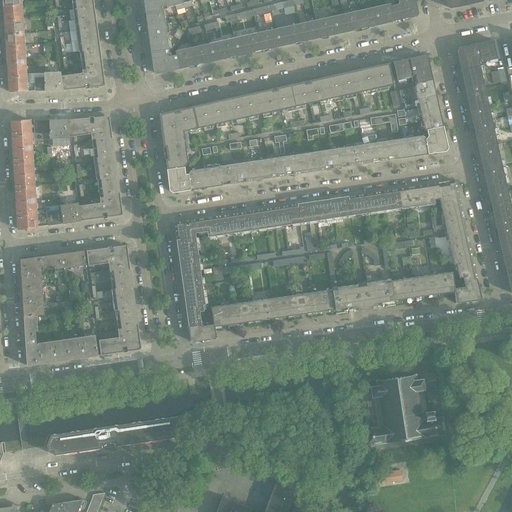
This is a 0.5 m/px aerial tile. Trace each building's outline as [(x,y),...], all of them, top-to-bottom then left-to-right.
[(97,22),(93,0),(81,0),(72,1),(75,25),(97,22)] [(143,0),(145,11),(159,9),(161,10),(167,8),(164,0),(143,0)] [(175,6),(173,0),(164,0),(167,8),(175,6)] [(184,9),(181,0),(173,0),(175,6),(176,11),(184,9)] [(192,6),(191,1),(190,0),(181,0),(184,9),(192,6)] [(294,0),(292,0),(282,3),(284,8),(296,6),(294,0)] [(418,13),(415,0),(398,0),(399,1),(398,4),(416,17),(418,13)] [(470,5),(468,0),(446,0),(447,2),(448,7),(450,9),(457,7),(457,8),(470,5)] [(22,4),(4,6),(6,34),(24,33),(22,4)] [(243,8),(242,4),(230,7),(230,8),(226,9),(226,8),(214,11),(215,15),(227,12),(231,11),(243,8)] [(357,30),(416,17),(398,4),(391,6),(390,4),(353,12),(357,30)] [(274,5),(263,7),(264,13),(276,10),(274,5)] [(169,50),(163,10),(161,10),(159,9),(145,11),(151,53),(165,51),(169,50)] [(255,9),(225,17),(226,23),(256,15),(255,9)] [(357,30),(353,12),(316,21),(320,38),(357,30)] [(320,38),(316,21),(306,23),(310,40),(320,38)] [(100,46),(97,22),(75,25),(78,48),(100,46)] [(220,28),(218,22),(204,26),(206,31),(220,28)] [(310,40),(306,23),(295,25),(299,43),(310,40)] [(299,43),(295,25),(257,34),(261,51),(299,43)] [(201,33),(200,27),(188,30),(189,36),(201,33)] [(178,30),(174,37),(179,40),(183,33),(178,30)] [(24,33),(6,34),(8,63),(25,62),(24,33)] [(261,51),(257,34),(226,41),(230,58),(261,51)] [(503,59),(498,39),(493,40),(498,60),(503,59)] [(497,59),(493,40),(460,48),(457,51),(460,64),(479,60),(481,60),(483,62),(497,59)] [(230,58),(226,41),(194,48),(198,65),(230,58)] [(103,71),(100,46),(78,48),(79,53),(80,52),(83,73),(103,71)] [(198,65),(194,48),(176,52),(177,56),(169,57),(166,55),(165,51),(151,53),(154,72),(157,74),(198,65)] [(434,82),(428,58),(425,55),(393,62),(398,81),(412,78),(413,76),(416,75),(418,83),(415,87),(434,82)] [(487,96),(480,67),(479,60),(460,64),(468,100),(487,96)] [(25,62),(8,63),(10,92),(27,91),(25,62)] [(394,85),(389,64),(380,66),(379,66),(378,67),(378,68),(378,69),(371,70),(371,67),(356,71),(360,93),(394,85)] [(506,82),(504,70),(491,72),(493,84),(506,82)] [(105,86),(104,77),(103,71),(83,73),(62,76),(64,90),(80,89),(80,88),(89,87),(89,88),(104,87),(104,86),(105,85),(105,86)] [(360,93),(356,71),(323,78),(328,100),(360,93)] [(60,73),(51,73),(45,73),(45,74),(45,78),(46,91),(63,91),(64,90),(62,76),(61,76),(60,73)] [(45,74),(29,74),(29,83),(35,83),(35,78),(45,78),(45,74)] [(35,83),(35,91),(46,91),(45,78),(35,78),(35,83)] [(328,100),(323,78),(315,80),(314,80),(314,81),(313,81),(313,82),(313,83),(306,85),(306,82),(291,85),(295,107),(328,100)] [(435,89),(434,82),(415,87),(417,93),(435,89)] [(295,107),(291,85),(276,88),(277,91),(270,93),(270,92),(269,91),(268,91),(267,91),(259,93),(264,114),(295,107)] [(437,95),(435,89),(417,93),(418,99),(437,95)] [(400,107),(396,91),(390,93),(394,108),(400,107)] [(259,92),(224,100),(229,122),(264,114),(259,93),(259,92)] [(440,110),(437,95),(418,99),(422,115),(440,110)] [(492,120),(489,104),(487,96),(468,100),(474,124),(492,120)] [(229,122),(224,100),(192,107),(192,108),(197,129),(229,122)] [(197,129),(192,108),(184,109),(183,110),(183,111),(182,112),(183,112),(176,113),(175,111),(160,114),(164,147),(166,147),(168,159),(166,160),(168,177),(186,175),(185,167),(188,163),(184,132),(197,129)] [(448,148),(444,127),(440,110),(422,115),(425,129),(427,130),(428,136),(427,138),(437,153),(446,152),(448,148)] [(372,126),(390,123),(392,133),(398,132),(395,115),(370,119),(372,126)] [(112,131),(111,124),(110,120),(110,117),(109,118),(108,117),(109,116),(93,118),(85,119),(68,120),(70,137),(91,134),(112,131)] [(70,137),(68,120),(50,121),(50,139),(69,138),(69,137),(70,137)] [(495,132),(492,120),(474,124),(476,136),(495,132)] [(12,122),(12,136),(13,149),(32,148),(30,121),(12,122)] [(50,139),(50,121),(42,121),(42,137),(47,137),(47,139),(50,139)] [(343,131),(342,124),(329,127),(330,134),(343,131)] [(320,147),(317,129),(306,131),(308,141),(313,140),(315,148),(320,147)] [(115,155),(113,143),(112,131),(91,134),(94,158),(115,155)] [(503,169),(495,132),(476,136),(485,174),(503,169)] [(285,154),(283,142),(286,142),(285,136),(274,137),(275,143),(279,143),(281,155),(285,154)] [(437,153),(427,138),(426,139),(423,136),(394,140),(396,159),(437,153)] [(396,159),(394,140),(378,143),(381,162),(396,159)] [(381,162),(378,143),(362,145),(365,164),(381,162)] [(365,164),(362,145),(346,148),(349,166),(365,164)] [(32,148),(13,149),(15,176),(34,175),(32,148)] [(349,166),(346,148),(297,155),(299,174),(349,166)] [(95,169),(116,166),(115,155),(94,158),(93,158),(95,169)] [(299,174),(297,155),(267,160),(270,178),(299,174)] [(270,178),(267,160),(251,162),(254,181),(270,178)] [(254,181),(251,162),(219,167),(222,186),(254,181)] [(118,177),(116,166),(95,169),(96,180),(97,180),(118,177)] [(222,186),(219,167),(201,169),(204,188),(222,186)] [(204,188),(201,169),(191,171),(188,174),(186,175),(168,177),(170,191),(173,193),(204,188)] [(511,213),(511,208),(503,169),(485,174),(494,217),(511,213)] [(34,175),(15,176),(17,203),(36,202),(34,175)] [(121,200),(119,189),(118,177),(97,180),(100,203),(121,200)] [(459,195),(456,183),(456,182),(455,181),(454,181),(453,181),(432,184),(434,200),(440,199),(459,195)] [(434,203),(434,200),(432,184),(399,189),(401,208),(434,203)] [(401,208),(399,189),(365,194),(368,213),(401,208)] [(368,213),(365,194),(329,199),(332,218),(368,213)] [(466,228),(459,195),(440,199),(448,232),(466,228)] [(332,218),(329,199),(298,204),(301,223),(332,218)] [(123,215),(122,207),(121,200),(100,203),(101,203),(80,206),(82,221),(98,219),(98,218),(107,217),(107,218),(122,216),(122,215),(122,214),(123,215)] [(36,202),(17,203),(18,230),(37,228),(36,202)] [(82,221),(80,206),(78,206),(78,203),(61,206),(62,211),(46,213),(48,226),(63,224),(81,221),(82,221)] [(301,223),(298,204),(263,210),(266,228),(301,223)] [(266,228),(263,210),(231,214),(234,233),(266,228)] [(511,224),(511,213),(494,217),(497,228),(511,224)] [(234,233),(231,214),(193,220),(195,233),(204,232),(208,231),(209,237),(234,233)] [(195,233),(193,220),(177,223),(176,223),(175,223),(175,224),(175,225),(177,240),(195,238),(194,233),(195,233)] [(420,237),(419,232),(414,233),(413,224),(408,225),(409,238),(420,237)] [(511,235),(511,224),(497,228),(499,238),(511,235)] [(473,260),(466,228),(448,232),(455,264),(456,263),(473,260)] [(320,251),(320,247),(321,246),(320,240),(312,241),(311,233),(305,234),(307,252),(320,251)] [(511,278),(511,235),(499,238),(508,280),(511,278)] [(198,257),(195,238),(177,240),(179,260),(198,257)] [(414,245),(414,241),(389,244),(389,249),(414,245)] [(390,270),(387,244),(382,245),(385,270),(390,270)] [(129,260),(128,253),(128,249),(127,246),(127,247),(126,246),(126,245),(113,247),(113,248),(104,249),(104,248),(87,251),(89,266),(109,263),(129,260)] [(305,253),(304,247),(300,247),(300,250),(282,252),(282,256),(305,253)] [(379,260),(376,255),(372,252),(367,249),(362,248),(361,253),(364,254),(369,256),(372,259),(374,263),(379,260)] [(347,259),(350,256),(354,254),(351,250),(347,252),(343,256),(340,260),(339,266),(344,267),(345,263),(347,259)] [(84,251),(63,254),(40,257),(41,267),(51,266),(55,269),(86,265),(84,251)] [(335,278),(331,253),(327,253),(331,278),(335,278)] [(20,260),(21,274),(22,287),(42,286),(41,267),(40,257),(20,260)] [(200,277),(198,257),(179,260),(182,280),(200,277)] [(304,263),(303,257),(273,261),(274,268),(304,263)] [(133,287),(129,260),(109,263),(112,289),(112,290),(133,287)] [(478,279),(473,260),(456,263),(460,278),(464,277),(464,281),(478,279)] [(262,269),(261,263),(231,267),(232,274),(262,269)] [(223,280),(222,275),(226,274),(225,268),(221,269),(221,266),(213,268),(214,275),(215,281),(223,280)] [(453,283),(452,277),(452,272),(432,275),(434,295),(454,292),(455,292),(454,289),(454,286),(453,283)] [(434,295),(432,275),(412,278),(415,298),(434,295)] [(395,301),(392,282),(387,283),(386,280),(372,283),(371,276),(366,276),(367,283),(365,284),(365,286),(359,287),(359,285),(337,288),(337,290),(333,291),(336,309),(335,309),(336,314),(344,313),(344,310),(362,308),(362,305),(368,304),(368,307),(386,304),(387,307),(395,305),(394,301),(395,301)] [(203,297),(200,277),(182,280),(185,300),(203,297)] [(415,298),(412,278),(391,281),(392,282),(395,301),(415,298)] [(482,297),(478,279),(464,281),(466,287),(454,289),(455,292),(454,292),(456,304),(480,300),(481,300),(481,299),(482,299),(482,298),(482,297)] [(42,286),(22,287),(24,316),(37,315),(44,315),(42,286)] [(136,308),(133,287),(112,290),(112,289),(111,289),(114,311),(115,311),(136,308)] [(336,309),(333,291),(333,290),(312,293),(315,312),(335,309),(336,309)] [(315,312),(312,293),(292,296),(295,315),(315,312)] [(295,315),(292,296),(272,299),(275,318),(295,315)] [(202,324),(200,311),(203,311),(202,305),(204,305),(203,297),(185,300),(189,326),(202,324)] [(275,318),(272,299),(252,302),(255,321),(275,318)] [(255,321),(252,302),(232,305),(235,324),(255,321)] [(235,324),(232,305),(213,308),(215,325),(215,327),(235,324)] [(139,335),(138,321),(136,308),(115,311),(119,337),(139,335)] [(37,315),(24,316),(27,366),(42,364),(39,344),(36,344),(35,331),(38,331),(37,315)] [(217,339),(216,329),(215,327),(215,325),(202,327),(202,324),(189,326),(191,340),(191,341),(191,342),(192,342),(193,342),(217,339)] [(95,335),(81,338),(67,340),(70,360),(98,356),(95,335)] [(141,349),(140,341),(139,335),(119,337),(99,340),(101,355),(118,353),(118,352),(127,351),(127,352),(141,350),(140,349),(141,348),(141,349)] [(67,340),(53,342),(39,344),(42,364),(70,360),(67,340)] [(417,375),(377,381),(377,387),(372,388),(373,398),(376,398),(379,421),(376,421),(377,428),(363,430),(365,446),(445,435),(442,418),(435,419),(434,412),(427,413),(423,391),(425,391),(424,380),(417,381),(417,375)] [(51,436),(47,445),(48,452),(54,451),(54,455),(63,454),(62,451),(70,450),(70,453),(86,451),(85,448),(93,447),(93,449),(100,448),(101,453),(118,450),(117,446),(124,445),(124,442),(131,441),(132,444),(147,441),(147,439),(155,437),(155,440),(171,438),(170,435),(174,435),(174,428),(179,428),(177,417),(51,436)] [(237,460),(233,470),(238,472),(242,462),(237,460)] [(401,470),(380,473),(382,484),(403,481),(401,470)] [(249,511),(250,510),(250,509),(222,498),(216,511),(287,511),(298,484),(279,477),(264,511),(249,511)] [(94,495),(86,511),(97,511),(105,493),(94,495)] [(78,511),(83,500),(52,504),(49,511),(17,511),(20,506),(0,508),(0,511),(78,511)]
